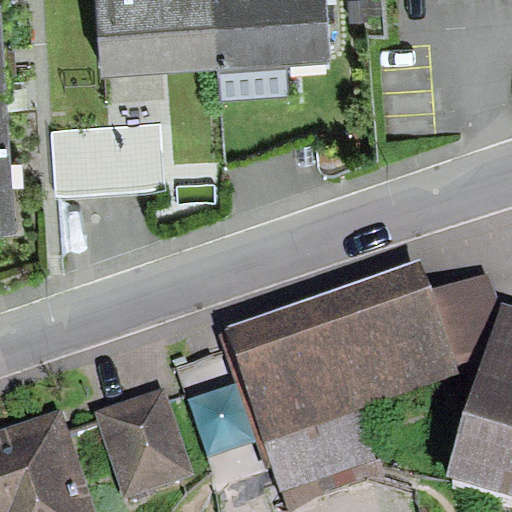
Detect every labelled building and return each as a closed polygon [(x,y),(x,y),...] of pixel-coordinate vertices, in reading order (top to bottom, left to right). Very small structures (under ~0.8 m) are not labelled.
[(327,0),(86,0),(92,73),(332,53),(327,0)] [(3,2),(0,2),(0,228),(23,227),(3,2)] [(472,378),(492,317),(483,290),(420,310),(408,276),(216,338),(268,495),(359,465),(344,420),(472,378)] [(511,511),(511,323),(492,317),(472,378),(431,502),(462,511),(511,511)] [(164,393),(90,417),(120,509),(195,485),(164,393)] [(77,511),(44,421),(0,437),(0,511),(77,511)]
